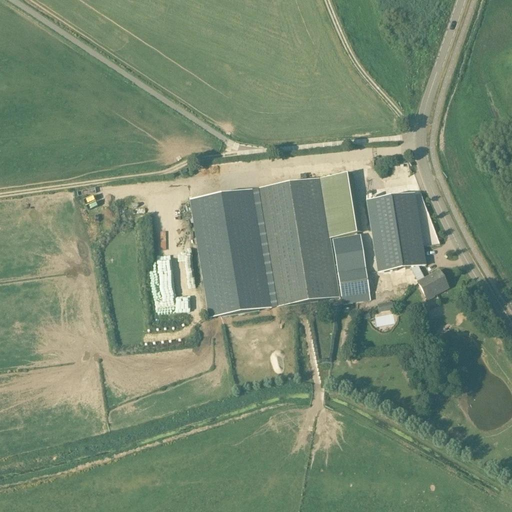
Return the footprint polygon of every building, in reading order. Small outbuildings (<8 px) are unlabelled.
[(277,309),(340,299),(331,239),(362,234),(353,175),(320,180),(257,190),(277,309)] [(270,311),(251,191),(191,201),(210,320),(270,311)] [(411,270),(419,268),(425,267),(414,195),(367,203),(379,275),(411,270)] [(338,274),(343,307),(370,303),(365,270),(363,256),(335,260),(338,274)] [(419,268),(411,270),(418,283),(427,301),(433,298),(433,297),(448,289),(439,272),(425,280),(419,268)] [(381,313),(396,310),(394,302),(379,305),(381,313)] [(392,314),(374,317),(376,326),(393,323),(392,314)]
